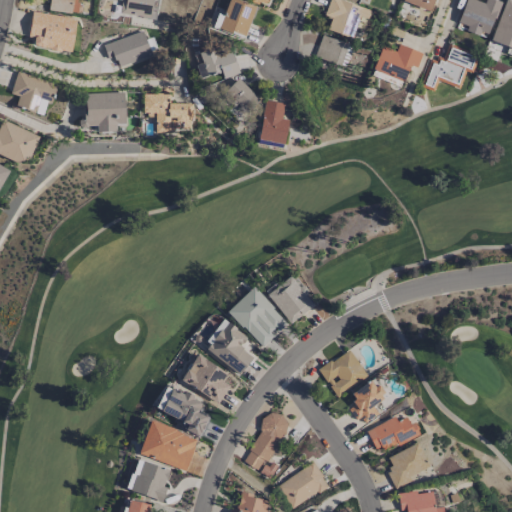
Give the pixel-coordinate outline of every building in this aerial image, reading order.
[(48,0),(47,9),(74,14),(76,0),(48,0)] [(254,6),(235,0),(227,0),(218,28),(243,37),(254,6)] [(369,10),(337,0),(328,0),(323,15),(330,17),(326,31),(351,38),(356,21),(364,24),(369,10)] [(433,0),(401,0),(401,2),(429,12),(433,0)] [(499,1),(495,0),(483,0),(483,3),(473,0),(462,0),(455,22),(466,26),(465,30),(487,37),(499,1)] [(511,48),(511,1),(509,0),(503,0),(489,40),(511,48)] [(74,18),(30,12),(27,37),(32,38),(31,48),(69,53),(74,18)] [(113,56),(116,67),(150,56),(142,31),(102,45),(106,59),(113,56)] [(343,68),(352,46),(321,34),(313,57),(343,68)] [(415,68),(421,53),(397,44),(394,51),(380,46),(371,70),(402,82),(409,65),(415,68)] [(198,78),(220,72),(222,79),(238,74),(231,51),(215,55),(213,48),(193,54),(197,65),(195,66),(198,78)] [(41,115),(44,103),(49,104),(55,84),(15,72),(8,94),(17,97),(14,106),(41,115)] [(221,93),(240,113),(256,98),(237,78),(221,93)] [(124,124),(123,92),(80,93),(82,127),(95,127),(95,132),(115,131),(115,124),(124,124)] [(190,103),(168,103),(168,94),(142,94),(142,113),(154,113),(154,133),(170,133),(171,127),(190,127),(190,103)] [(282,144),(287,120),(281,118),(284,104),(264,100),(256,139),(282,144)] [(0,121),(0,155),(23,166),(37,136),(1,120),(0,121)] [(0,184),(8,170),(0,165),(0,184)] [(289,324),(314,304),(291,274),(265,295),(289,324)] [(286,324),(251,287),(226,311),(259,347),(277,331),(278,332),(286,324)] [(245,339),(225,321),(203,345),(236,375),(251,358),(239,346),(245,339)] [(317,370),(336,397),(366,376),(347,349),(317,370)] [(179,382),(218,403),(228,385),(221,382),(226,373),(194,355),(179,382)] [(371,406),(384,397),(370,379),(348,396),(354,403),(348,408),(361,425),(377,413),(371,406)] [(198,437),(207,416),(197,411),(201,402),(171,388),(160,412),(185,424),(182,430),(198,437)] [(289,422),(270,411),(240,461),(268,478),(276,465),(267,460),(289,422)] [(365,431),(377,454),(417,433),(407,415),(395,422),(393,417),(365,431)] [(136,454),(185,471),(196,438),(148,421),(136,454)] [(411,481),(409,476),(428,467),(416,443),(386,457),(391,468),(385,471),(393,489),(411,481)] [(168,470),(138,460),(127,491),(161,502),(166,487),(163,487),(168,470)] [(290,508),(326,488),(313,463),(276,483),(290,508)] [(429,492),(415,494),(415,491),(396,494),(398,511),(404,510),(404,511),(442,511),(442,507),(432,508),(429,492)] [(440,492),(431,492),(432,507),(441,507),(440,492)] [(228,511),(263,511),(267,500),(238,493),(234,509),(229,508),(228,511)] [(145,511),(147,504),(128,500),(125,511),(145,511)]
